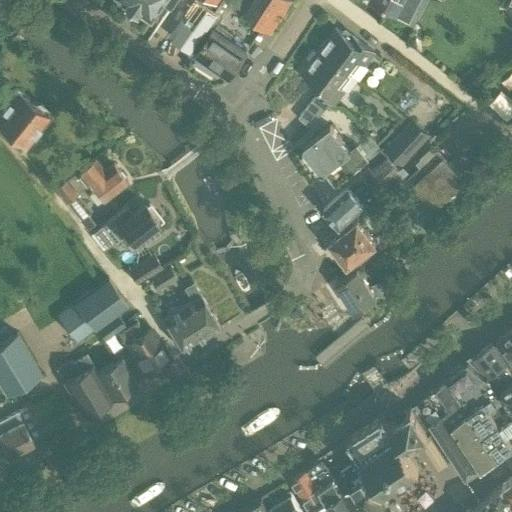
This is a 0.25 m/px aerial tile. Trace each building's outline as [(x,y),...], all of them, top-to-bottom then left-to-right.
[(164,4),(171,8),(176,0),(120,0),(152,22),(164,4)] [(192,0),(169,34),(201,56),(199,60),(212,69),(215,65),(229,75),(247,50),(229,38),(233,33),(218,23),(222,17),(201,0),(192,0)] [(230,0),(253,15),(250,19),(269,32),(290,1),(288,0),(230,0)] [(369,0),(369,1),(398,16),(405,0),(369,0)] [(341,66),(350,72),(360,60),(366,65),(376,53),(353,36),(351,39),(337,28),(320,50),(341,66)] [(341,66),(320,50),(302,72),(322,88),(299,117),(308,125),(334,102),(336,103),(345,91),(339,86),(350,72),(341,66)] [(0,124),(23,143),(47,113),(17,88),(0,109),(0,124)] [(431,135),(414,118),(384,148),(401,165),(431,135)] [(331,124),(304,145),(304,150),(313,161),(320,169),(324,170),(335,183),(367,156),(357,144),(351,149),(331,124)] [(421,164),(410,175),(436,202),(464,176),(438,148),(434,151),(431,148),(417,160),(421,164)] [(102,168),(91,155),(83,161),(52,185),(64,201),(77,190),(76,189),(84,183),(83,181),(87,177),(102,198),(126,179),(112,161),(102,168)] [(384,185),(401,169),(393,161),(387,155),(381,161),(371,171),(384,185)] [(349,184),(348,183),(323,206),(324,208),(324,212),(328,216),(332,216),(339,223),(373,191),(377,187),(362,171),(349,184)] [(401,187),(390,197),(400,207),(410,196),(401,187)] [(420,191),(399,212),(417,229),(437,209),(420,191)] [(125,202),(100,222),(90,230),(103,246),(112,239),(112,240),(119,235),(115,229),(118,226),(131,243),(160,221),(158,218),(159,215),(152,207),(149,207),(144,200),(131,210),(125,202)] [(374,240),(356,218),(356,217),(329,239),(332,243),(328,246),(336,256),(339,253),(346,262),(374,240)] [(152,252),(128,267),(136,280),(160,264),(152,252)] [(159,270),(167,282),(175,276),(168,265),(159,270)] [(335,282),(354,308),(375,293),(356,267),(335,282)] [(167,282),(159,270),(150,276),(158,287),(167,282)] [(76,338),(125,300),(126,300),(106,274),(57,311),(76,338)] [(204,320),(210,329),(219,324),(192,279),(183,285),(190,297),(179,303),(188,318),(193,315),(198,324),(204,320)] [(188,318),(179,303),(170,309),(161,314),(181,347),(210,329),(204,320),(198,324),(193,315),(188,318)] [(125,322),(117,311),(96,327),(104,338),(125,322)] [(169,357),(150,327),(141,332),(136,322),(121,331),(145,371),(169,357)] [(511,325),(496,339),(509,358),(506,360),(511,368),(511,325)] [(0,382),(5,391),(40,370),(16,329),(0,337),(0,382)] [(511,368),(506,360),(492,339),(474,353),(488,370),(500,389),(509,402),(511,405),(511,368)] [(128,350),(96,369),(111,396),(133,382),(120,361),(131,355),(128,350)] [(446,376),(497,452),(511,441),(511,438),(489,405),(497,400),(502,397),(491,381),(490,382),(484,373),(488,370),(474,353),(473,352),(466,357),(467,359),(446,376)] [(71,357),(56,366),(84,412),(111,396),(96,369),(86,353),(73,361),(71,357)] [(384,372),(391,381),(400,375),(394,365),(384,372)] [(453,421),(480,464),(497,452),(446,376),(427,393),(453,421)] [(23,401),(24,402),(29,410),(40,430),(44,436),(70,420),(54,392),(34,404),(30,397),(23,401)] [(453,421),(427,393),(413,403),(425,416),(422,419),(420,421),(410,405),(399,413),(392,418),(410,444),(417,439),(434,427),(466,475),(480,464),(453,421)] [(489,405),(511,438),(511,405),(509,402),(502,408),(497,400),(489,405)] [(19,415),(18,412),(16,409),(0,417),(0,438),(7,452),(32,438),(30,435),(40,430),(29,410),(19,415)] [(381,487),(418,462),(407,446),(410,444),(392,418),(388,421),(384,415),(384,414),(382,412),(349,435),(348,434),(346,436),(363,459),(381,487)] [(358,511),(345,491),(336,477),(336,476),(334,472),(328,476),(316,459),(307,466),(322,490),(336,511),(358,511)] [(381,487),(363,459),(357,463),(351,460),(341,466),(341,473),(336,476),(336,477),(345,491),(358,511),(400,511),(401,511),(394,500),(391,500),(389,498),(389,499),(381,487)] [(336,511),(322,490),(307,466),(291,477),(312,511),(336,511)] [(511,474),(501,483),(511,500),(511,474)] [(511,511),(511,500),(501,483),(466,509),(468,511),(511,511)] [(270,511),(300,511),(303,510),(290,489),(282,494),(284,497),(274,503),(267,492),(260,496),(267,508),(268,507),(270,511)] [(267,508),(260,496),(239,510),(240,511),(303,511),(304,511),(303,510),(300,511),(270,511),(268,507),(267,508)]
